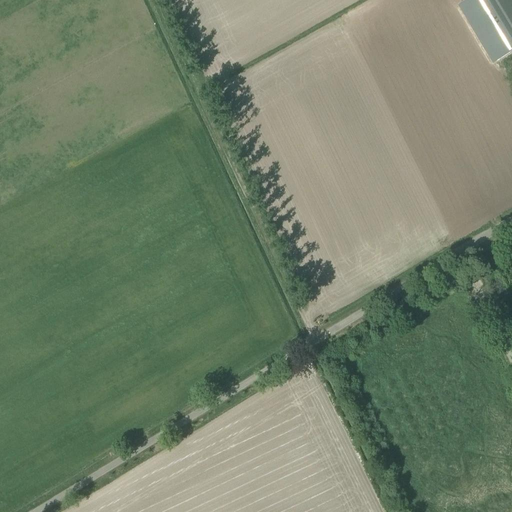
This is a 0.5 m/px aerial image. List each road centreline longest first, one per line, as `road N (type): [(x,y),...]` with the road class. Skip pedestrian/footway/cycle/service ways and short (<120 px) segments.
road 1 (unclassified): [(30,511),(511,216)]
road 2 (track): [(155,0),(314,337)]
